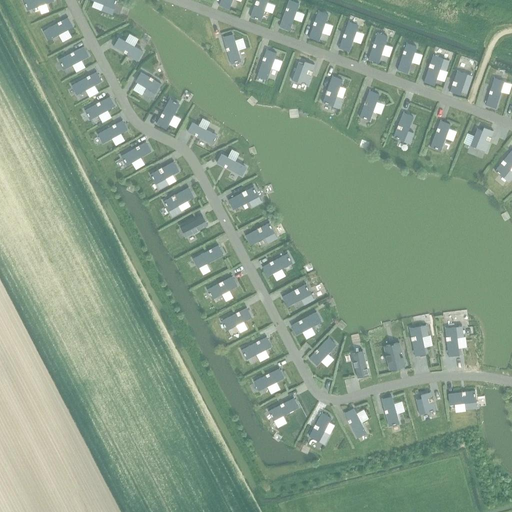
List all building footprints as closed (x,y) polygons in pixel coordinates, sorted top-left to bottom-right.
[(24,0),(26,3),(25,3),(26,7),(27,6),(28,9),(52,0),(24,0)] [(93,0),(94,0),(105,4),(102,10),(101,10),(112,14),(111,13),(115,4),(116,4),(117,0),(116,0),(93,0)] [(256,0),(250,16),(251,17),(251,16),(254,17),(254,18),(257,19),(258,18),(260,19),(264,9),(267,0),(256,0)] [(289,0),(280,26),(280,25),(289,28),(292,18),(293,18),(299,3),(298,3),(290,0),(289,0)] [(313,25),(309,37),(309,36),(319,40),(322,32),(325,22),(328,14),(319,11),(319,10),(318,10),(314,21),(314,22),(313,24),(313,25)] [(57,22),(43,30),(43,31),(44,31),(48,39),(58,34),(67,29),(72,26),(68,18),(68,17),(61,21),(61,20),(60,21),(58,22),(57,22)] [(343,37),(339,47),(339,48),(339,47),(349,51),(352,40),(356,30),(358,25),(349,22),(349,21),(348,21),(344,33),(343,34),(344,34),(343,36),(342,36),(343,37)] [(372,47),(368,59),(369,59),(378,62),(381,54),(384,44),(387,36),(378,33),(378,32),(377,32),(374,43),(373,43),(373,44),(374,44),(373,46),(372,46),(372,47)] [(223,36),(226,48),(227,50),(227,51),(231,64),(232,64),(231,63),(235,62),(238,61),(241,60),(238,50),(235,40),(233,34),(223,37),(223,36)] [(113,46),(123,52),(124,53),(124,52),(126,53),(126,54),(127,54),(138,60),(142,51),(134,46),(125,41),(119,37),(114,46),(113,46)] [(403,54),(397,69),(398,70),(398,69),(407,72),(411,61),(414,52),(416,46),(407,43),(406,42),(404,50),(403,50),(403,51),(404,51),(403,53),(402,53),(403,54)] [(70,53),(59,59),(59,60),(60,60),(61,63),(62,66),(63,66),(64,68),(72,64),(81,59),(88,56),(84,47),(84,46),(74,52),(73,51),(73,52),(71,53),(70,53)] [(262,60),(257,76),(258,75),(267,78),(271,67),(274,58),(276,53),(267,49),(266,49),(264,56),(263,56),(263,57),(264,57),(263,59),(262,59),(262,60)] [(429,67),(424,82),(424,81),(434,84),(440,68),(446,70),(445,70),(446,71),(449,60),(449,61),(433,55),(433,54),(430,63),(430,62),(429,63),(430,63),(429,66),(428,66),(428,67),(429,67)] [(298,62),(292,80),(292,79),(302,83),(305,84),(307,85),(311,75),(312,75),(311,74),(312,72),(313,72),(313,71),(315,64),(314,64),(314,65),(305,61),(304,65),(298,63),(298,62)] [(452,85),(450,91),(460,94),(461,91),(466,92),(466,93),(467,93),(473,76),(472,75),(472,76),(457,71),(458,70),(457,70),(453,80),(453,81),(452,84),(451,85),(452,85)] [(86,77),(71,85),(72,85),(77,94),(85,89),(94,84),(101,80),(97,72),(97,71),(90,75),(89,75),(87,76),(86,76),(86,77)] [(141,72),(136,81),(137,82),(147,88),(145,91),(144,91),(153,97),(152,96),(160,83),(161,84),(161,83),(154,79),(153,78),(153,79),(151,77),(150,76),(150,77),(141,71),(141,72)] [(325,94),(322,102),(323,102),(325,102),(325,103),(328,104),(329,104),(338,107),(338,108),(339,108),(343,98),(342,98),(336,96),(340,86),(342,80),(333,76),(333,75),(332,75),(327,90),(326,89),(326,90),(327,90),(326,93),(325,93),(325,94)] [(489,93),(485,105),(486,105),(486,104),(496,107),(501,91),(504,81),(494,78),(495,77),(494,77),(490,90),(489,90),(490,91),(489,93)] [(364,104),(359,117),(360,117),(360,116),(363,117),(363,118),(367,119),(367,118),(369,119),(373,110),(376,101),(379,94),(370,90),(369,90),(365,101),(365,100),(365,101),(364,103),(364,104)] [(96,103),(84,110),(85,110),(87,113),(88,116),(89,116),(90,118),(98,114),(107,109),(114,105),(110,97),(110,96),(99,102),(99,101),(98,102),(99,102),(97,103),(96,103)] [(160,116),(157,123),(157,124),(157,123),(166,128),(168,123),(173,114),(179,104),(177,103),(177,102),(174,100),(173,101),(170,99),(171,98),(170,98),(162,113),(161,113),(162,114),(161,116),(160,115),(160,116)] [(403,112),(393,137),(394,137),(396,137),(396,138),(399,139),(409,142),(409,143),(410,143),(414,133),(413,132),(413,133),(407,131),(413,117),(404,113),(404,112),(403,112)] [(112,125),(97,133),(98,134),(98,133),(103,142),(112,137),(121,132),(127,129),(122,120),(123,120),(122,120),(115,123),(114,123),(115,124),(113,125),(112,125)] [(440,120),(430,147),(431,147),(434,148),(438,150),(438,149),(440,150),(445,138),(450,124),(441,121),(441,120),(440,120)] [(187,130),(187,131),(213,144),(212,143),(214,140),(215,140),(216,137),(217,135),(208,131),(208,130),(192,122),(188,131),(187,130)] [(470,145),(471,145),(485,151),(486,151),(490,141),(490,142),(490,141),(491,138),(492,137),(491,137),(494,131),(493,131),(484,127),(483,131),(477,129),(477,128),(474,136),(470,145)] [(136,147),(121,156),(122,156),(124,159),(123,159),(125,162),(126,162),(127,164),(132,161),(140,156),(151,150),(146,142),(146,141),(139,145),(138,145),(138,146),(136,147),(136,146),(135,147),(136,147)] [(501,163),(495,170),(495,171),(496,170),(497,171),(500,174),(508,180),(508,181),(511,176),(511,170),(510,169),(511,166),(511,149),(503,160),(503,159),(503,160),(502,162),(501,162),(501,163)] [(217,162),(216,162),(242,176),(242,175),(245,168),(246,167),(237,163),(237,162),(238,162),(221,153),(221,154),(217,162)] [(158,169),(150,174),(151,174),(152,176),(153,179),(154,179),(159,188),(158,189),(169,184),(168,183),(165,178),(178,171),(173,162),(174,161),(162,167),(161,167),(161,168),(159,169),(159,168),(158,169)] [(242,192),(228,199),(228,200),(229,199),(234,208),(249,200),(252,206),(251,206),(252,207),(262,201),(261,201),(256,192),(255,188),(254,188),(253,187),(254,186),(246,190),(246,189),(245,190),(243,192),(242,191),(242,192)] [(171,196),(163,201),(164,201),(165,203),(167,206),(172,215),(171,215),(172,216),(182,211),(182,210),(181,210),(178,205),(187,200),(193,197),(188,188),(189,187),(175,194),(174,194),(174,195),(172,196),(171,196)] [(202,215),(180,227),(181,227),(186,236),(208,225),(208,224),(207,225),(202,215)] [(269,222),(245,235),(246,235),(251,244),(265,237),(268,242),(267,242),(268,243),(278,238),(277,237),(272,228),(270,224),(270,225),(269,223),(270,223),(269,222)] [(219,245),(193,258),(194,258),(198,266),(199,266),(207,262),(223,254),(218,246),(219,245)] [(269,262),(262,266),(263,267),(263,266),(267,275),(273,272),(282,268),(292,262),(291,260),(289,256),(289,257),(287,254),(288,253),(273,261),(273,260),(272,261),(270,262),(269,262)] [(233,276),(207,289),(208,289),(210,292),(209,292),(211,296),(211,295),(213,298),(222,293),(237,285),(232,276),(233,276)] [(294,290),(282,296),(282,297),(283,296),(288,305),(302,298),(304,304),(314,299),(314,298),(313,299),(308,289),(309,289),(307,286),(306,284),(306,283),(298,288),(298,287),(297,288),(295,289),(294,289),(294,290)] [(247,307),(221,320),(221,321),(222,320),(224,324),(223,324),(225,327),(226,327),(227,329),(251,316),(246,308),(247,308),(247,307)] [(298,321),(291,325),(292,325),(296,334),(302,331),(311,326),(321,321),(316,312),(317,312),(316,311),(302,319),(301,319),(301,320),(299,321),(299,320),(298,321)] [(410,327),(409,328),(411,336),(411,337),(412,340),(411,340),(412,341),(415,356),(416,356),(416,355),(426,353),(424,346),(422,336),(428,335),(429,335),(427,324),(426,324),(426,325),(410,328),(410,327)] [(446,327),(445,327),(446,336),(446,337),(446,336),(447,339),(446,339),(446,340),(447,340),(449,356),(449,355),(459,353),(458,347),(457,336),(463,335),(463,336),(464,336),(462,325),(462,326),(446,328),(446,327)] [(256,342),(241,349),(241,350),(242,350),(244,353),(243,353),(245,356),(246,356),(247,358),(256,353),(265,349),(271,346),(267,337),(267,336),(259,340),(257,341),(256,341),(256,342)] [(315,352),(309,357),(309,358),(310,358),(317,364),(321,360),(328,353),(336,344),(329,338),(329,337),(317,349),(317,348),(316,349),(317,349),(315,351),(314,351),(315,352)] [(399,342),(384,346),(386,354),(385,355),(387,361),(388,361),(390,369),(405,365),(403,357),(400,358),(398,352),(402,351),(399,342)] [(362,351),(352,353),(357,377),(358,377),(358,376),(368,374),(363,350),(362,350),(362,351)] [(266,375),(254,381),(255,381),(259,390),(267,386),(276,381),(284,377),(279,368),(280,368),(279,368),(269,373),(268,373),(266,374),(265,374),(266,375)] [(475,390),(448,393),(448,394),(449,394),(450,404),(466,402),(466,408),(465,408),(466,409),(477,408),(477,407),(476,407),(475,396),(475,393),(474,393),(474,391),(475,391),(475,390)] [(416,399),(420,414),(430,411),(430,412),(433,411),(433,410),(435,410),(436,410),(434,401),(434,400),(433,401),(433,398),(433,397),(432,397),(431,391),(430,391),(431,392),(421,394),(422,398),(417,399),(416,399)] [(382,398),(385,410),(384,410),(384,411),(385,410),(386,413),(385,413),(386,413),(389,426),(390,426),(390,425),(393,424),(393,425),(397,424),(396,423),(399,423),(396,413),(394,403),(392,396),(382,399),(382,398)] [(280,404),(268,410),(269,411),(271,414),(270,414),(272,417),(273,417),(274,419),(283,415),(298,407),(294,398),(294,397),(283,403),(283,402),(283,403),(281,404),(280,404)] [(345,412),(344,412),(348,420),(347,420),(348,420),(349,422),(349,423),(350,423),(357,438),(358,438),(358,437),(366,432),(361,422),(356,413),(353,408),(345,413),(345,412)] [(314,427),(309,436),(310,436),(310,435),(324,443),(324,444),(325,444),(330,434),(329,433),(329,434),(324,431),(329,422),(331,418),(322,413),(322,412),(315,424),(315,425),(314,427),(313,426),(313,427),(314,427)]
